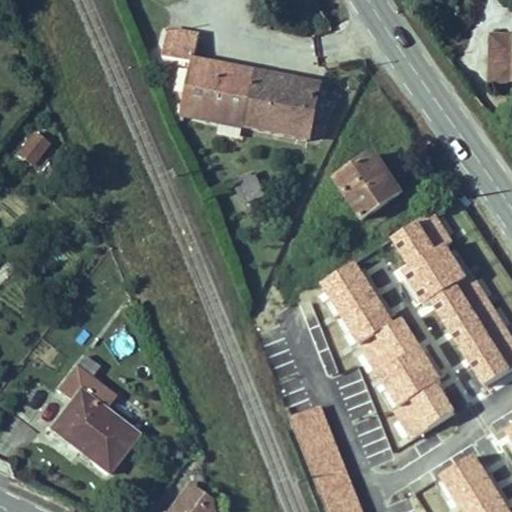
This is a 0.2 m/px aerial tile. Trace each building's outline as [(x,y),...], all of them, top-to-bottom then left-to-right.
[(511,36),(492,37),(492,90),(510,90),(511,98),(511,97),(511,36)] [(164,38),(161,64),(190,67),(192,42),(164,38)] [(190,67),(181,121),(309,140),(316,85),(190,67)] [(8,156),(20,169),(39,148),(25,136),(8,156)] [(342,181),(366,222),(405,198),(380,157),(342,181)] [(253,171),(232,181),(244,207),(266,197),(253,171)] [(372,286),(392,321),(450,422),(511,387),(511,380),(436,249),(372,286)] [(511,511),(511,387),(450,422),(392,321),(374,332),(415,403),(422,398),(452,451),(488,510),(489,511),(511,511)] [(102,481),(131,442),(101,419),(111,405),(68,373),(49,399),(64,410),(44,436),(102,481)] [(438,469),(436,461),(432,455),(426,449),(419,445),(411,443),(403,443),(395,445),(388,448),(382,454),(378,461),(376,469),(375,477),(377,485),(378,487),(382,494),(388,500),(396,504),(404,505),(412,505),(419,503),(426,499),(432,493),(436,485),(438,478),(438,469)] [(462,511),(484,511),(488,510),(452,451),(436,461),(438,469),(459,509),(462,511)] [(169,511),(193,511),(197,504),(184,494),(169,511)] [(462,511),(459,509),(452,505),(445,503),(437,503),(428,505),(421,509),(418,511),(462,511)]
